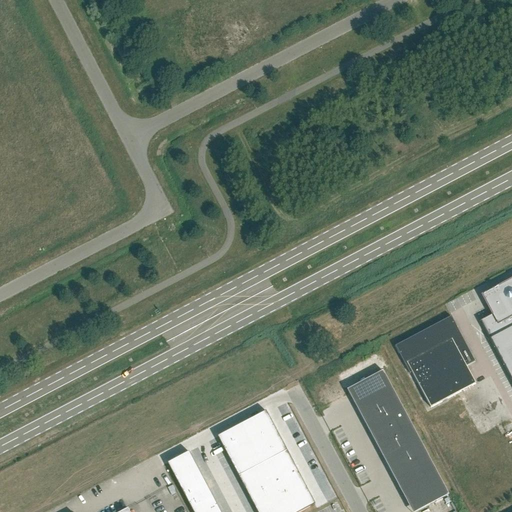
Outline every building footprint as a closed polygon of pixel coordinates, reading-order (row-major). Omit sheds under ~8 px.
[(511,380),(511,284),(487,297),(490,303),(489,304),(492,309),(493,309),(496,313),(481,321),(511,380)] [(451,317),(395,346),(410,374),(412,373),(431,408),(476,384),(466,367),(475,362),(451,317)] [(347,390),(394,479),(430,460),(383,371),(347,390)] [(266,411),(242,424),(249,438),(273,425),(266,411)] [(242,424),(218,437),(225,450),(249,438),(242,424)] [(273,425),(249,438),(256,451),(280,438),(273,425)] [(249,438),(225,450),(232,464),(256,451),(249,438)] [(280,438),(256,451),(263,464),(287,451),(280,438)] [(256,451),(232,464),(239,477),(263,464),(256,451)] [(287,451),(263,464),(270,477),(294,465),(287,451)] [(189,452),(168,463),(175,477),(196,466),(189,452)] [(263,464),(239,477),(246,490),(270,477),(263,464)] [(294,465),(270,477),(277,491),(301,478),(294,465)] [(196,466),(175,477),(182,490),(203,479),(196,466)] [(270,477),(246,490),(253,503),(277,491),(270,477)] [(301,478),(277,491),(284,504),(308,491),(301,478)] [(203,479),(182,490),(189,503),(210,492),(203,479)] [(277,491),(253,503),(257,511),(268,511),(284,504),(277,491)] [(308,491),(284,504),(288,511),(301,511),(315,505),(308,491)] [(210,492),(189,503),(193,511),(204,511),(217,505),(210,492)]
